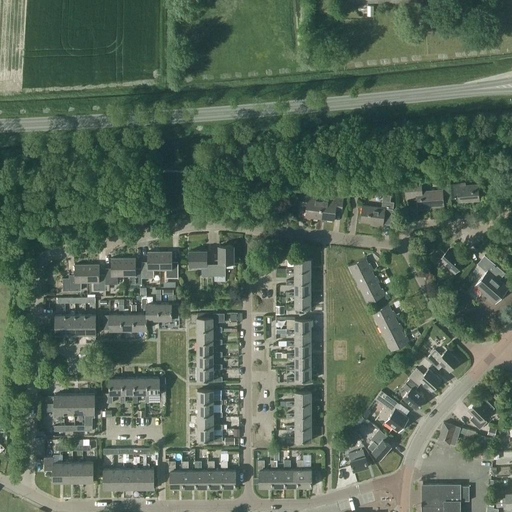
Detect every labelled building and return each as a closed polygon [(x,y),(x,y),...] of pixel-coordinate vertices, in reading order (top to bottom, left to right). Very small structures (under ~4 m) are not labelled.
[(363,0),(363,2),(417,1),(417,30),(435,30),(434,1),(421,1),(421,0),(363,0)] [(440,167),(440,172),(441,186),(448,185),(447,167),(440,167)] [(350,194),(359,195),(360,182),(351,180),(350,194)] [(430,205),(443,204),(442,190),(422,191),(421,181),(406,182),(407,198),(416,198),(417,209),(430,208),(430,205)] [(459,202),(479,200),(478,184),(458,186),(458,183),(451,184),(452,198),(459,197),(459,202)] [(306,216),(320,218),(323,198),(313,196),(313,192),(302,191),(301,204),(307,205),(306,216)] [(392,224),(395,202),(390,201),(391,195),(383,194),(383,200),(382,207),(364,204),(362,220),(377,223),(377,225),(383,226),(384,223),(392,224)] [(323,198),(320,218),(335,219),(336,209),(343,210),(345,196),(334,195),(333,199),(323,198)] [(502,206),(497,201),(490,209),(495,213),(502,206)] [(220,263),(215,263),(215,275),(215,281),(225,281),(225,262),(234,262),(234,244),(220,244),(220,263)] [(455,273),(465,261),(450,248),(445,253),(439,247),(431,257),(437,262),(440,259),(455,273)] [(215,275),(215,263),(208,264),(207,250),(190,250),(190,265),(202,264),(202,275),(215,275)] [(154,268),(160,268),(160,251),(148,251),(148,265),(142,265),(142,271),(142,278),(154,278),(154,268)] [(172,251),(160,251),(160,268),(166,268),(166,277),(179,277),(179,264),(173,264),(172,251)] [(495,301),(507,286),(500,279),(506,272),(485,254),(477,263),(486,271),(476,282),(483,288),(481,289),(495,301)] [(355,278),(372,270),(374,269),(370,262),(368,263),(366,257),(367,256),(367,255),(349,264),(355,278)] [(118,275),(124,275),(124,257),(112,257),(112,271),(106,271),(106,277),(106,284),(118,284),(118,275)] [(137,257),(124,257),(124,275),(130,275),(130,283),(142,283),(142,278),(142,271),(137,271),(137,257)] [(295,270),(312,270),(311,258),(296,258),(296,267),(287,267),(287,272),(295,272),(295,270)] [(81,281),(88,281),(88,263),(76,263),(76,277),(63,277),(63,290),(81,290),(81,281)] [(100,263),(88,263),(88,281),(94,281),(94,289),(106,289),(106,284),(106,277),(100,277),(100,263)] [(312,282),(312,270),(295,270),(295,272),(295,279),(287,279),(287,284),(295,284),(295,282),(312,282)] [(362,290),(378,282),(380,281),(377,275),(375,276),(372,270),(355,278),(362,290)] [(312,294),(312,282),(295,282),(295,284),(295,291),(287,291),(287,296),(295,296),(295,294),(312,294)] [(378,282),(362,290),(368,302),(386,293),(383,287),(381,288),(378,282)] [(147,319),(159,319),(159,303),(161,303),(161,294),(161,289),(157,289),(157,294),(157,303),(147,303),(147,319)] [(159,303),(159,319),(172,318),(172,317),(179,317),(179,302),(174,302),(174,294),(169,294),(169,302),(161,303),(159,303)] [(312,306),(312,294),(295,294),(295,296),(295,303),(287,303),(287,308),(295,308),(295,306),(312,306)] [(144,313),(137,313),(135,313),(135,329),(148,329),(147,319),(147,303),(147,299),(142,299),(142,307),(144,307),(144,313)] [(122,313),(125,313),(125,304),(120,304),(120,313),(110,313),(110,329),(122,329),(122,313)] [(132,313),(125,313),(122,313),(122,329),(135,329),(135,313),(137,313),(137,304),(132,304),(132,313)] [(379,324),(395,316),(397,315),(394,309),(392,310),(389,304),(373,312),(379,324)] [(56,334),(66,334),(66,314),(56,314),(56,334)] [(66,334),(76,333),(76,314),(66,314),(66,334)] [(86,314),(76,314),(76,333),(86,333),(86,314)] [(86,314),(86,333),(97,333),(96,314),(86,314)] [(222,325),(225,325),(225,316),(198,316),(198,329),(214,329),(214,331),(222,331),(222,328),(222,325)] [(385,337),(401,329),(403,328),(400,322),(398,323),(395,316),(379,324),(385,337)] [(295,331),(312,331),(312,318),(295,318),(295,328),(287,328),(287,333),(295,333),(295,331)] [(198,329),(198,341),(214,341),(214,343),(223,343),(223,338),(214,338),(214,331),(214,329),(198,329)] [(401,329),(385,337),(391,349),(409,340),(406,335),(405,335),(401,329)] [(287,340),(287,345),(295,345),(295,343),(312,343),(312,331),(295,331),(295,333),(295,340),(287,340)] [(214,341),(198,341),(198,354),(213,354),(213,356),(223,356),(223,351),(214,351),(214,343),(214,341)] [(295,352),(287,352),(287,357),(295,357),(295,355),(312,355),(312,343),(295,343),(295,345),(295,352)] [(450,370),(460,360),(447,348),(441,354),(435,348),(427,356),(435,364),(439,360),(450,370)] [(198,354),(197,366),(214,366),(214,368),(223,368),(223,363),(214,363),(213,356),(213,354),(198,354)] [(312,367),(312,355),(295,355),(295,357),(295,364),(287,364),(287,369),(295,369),(295,367),(312,367)] [(214,376),(214,368),(214,366),(197,366),(197,379),(213,378),(213,380),(223,380),(223,376),(214,376)] [(311,379),(312,367),(295,367),(295,369),(295,376),(287,376),(287,380),(296,380),(296,379),(311,379)] [(417,367),(410,375),(419,384),(422,381),(432,390),(441,379),(428,368),(424,373),(417,367)] [(415,389),(419,384),(410,375),(409,376),(410,377),(407,381),(406,382),(402,387),(407,392),(403,396),(417,408),(425,398),(415,389)] [(122,393),(122,377),(110,377),(110,393),(108,393),(108,402),(113,402),(113,393),(121,393),(122,393)] [(135,377),(122,377),(122,393),(121,393),(121,402),(125,402),(125,393),(133,393),(133,402),(133,393),(135,393),(135,377)] [(145,402),(145,393),(147,393),(147,377),(135,377),(135,393),(133,393),(133,402),(138,402),(137,393),(145,393),(145,402)] [(160,377),(147,377),(147,393),(145,393),(145,402),(150,402),(150,393),(160,393),(160,401),(166,401),(166,383),(160,383),(160,377)] [(197,389),(197,401),(213,401),(213,403),(222,403),(222,399),(213,399),(213,389),(197,389)] [(288,405),(295,405),(295,403),(311,403),(312,390),(295,390),(295,401),(288,400),(288,405)] [(400,431),(410,418),(397,408),(401,404),(382,390),(376,399),(384,404),(386,405),(379,414),(387,420),(386,421),(400,431)] [(54,413),(65,413),(65,393),(54,394),(54,413)] [(75,393),(65,393),(65,413),(75,413),(75,393)] [(75,413),(85,413),(85,393),(75,393),(75,413)] [(95,393),(85,393),(85,413),(95,413),(95,393)] [(484,418),(490,411),(494,407),(485,397),(480,402),(477,399),(468,409),(474,414),(470,419),(480,428),(487,421),(484,418)] [(213,401),(197,401),(197,414),(213,414),(213,416),(223,416),(223,411),(213,411),(213,403),(213,401)] [(311,415),(311,403),(295,403),(295,405),(295,413),(287,413),(287,417),(295,417),(295,415),(311,415)] [(366,408),(362,414),(367,418),(372,412),(366,408)] [(213,423),(213,416),(213,414),(197,414),(197,426),(214,426),(214,428),(222,428),(222,423),(213,423)] [(287,429),(295,429),(295,427),(311,427),(311,415),(295,415),(295,417),(295,425),(287,425),(287,429)] [(366,419),(361,416),(354,426),(359,430),(366,419)] [(455,444),(459,432),(461,427),(444,422),(437,440),(449,444),(449,442),(455,444)] [(65,435),(65,434),(65,425),(54,425),(54,431),(59,431),(59,435),(65,435)] [(73,431),(75,431),(75,425),(65,425),(65,434),(73,434),(73,431)] [(214,426),(197,426),(197,439),(213,438),(213,440),(223,440),(222,436),(214,436),(214,428),(214,426)] [(311,439),(311,427),(295,427),(295,429),(295,436),(287,436),(287,441),(295,441),(295,439),(311,439)] [(489,427),(487,434),(494,436),(496,429),(489,427)] [(381,457),(382,456),(391,445),(385,439),(384,439),(388,435),(379,428),(376,432),(371,438),(369,437),(364,443),(368,446),(372,450),(373,450),(380,456),(381,457)] [(350,433),(342,445),(349,449),(356,437),(350,433)] [(488,447),(491,438),(479,434),(476,444),(483,446),(483,445),(488,447)] [(74,444),(73,444),(73,450),(83,450),(83,443),(83,439),(74,439),(74,444)] [(368,466),(365,456),(365,455),(364,455),(363,450),(349,454),(353,470),(368,466)] [(297,459),(297,468),(298,468),(298,485),(311,485),(311,468),(301,468),(301,466),(303,466),(303,459),(305,459),(305,453),(301,453),(301,459),(297,459)] [(63,481),(63,462),(54,462),(53,456),(44,456),(44,470),(53,470),(53,481),(63,481)] [(272,468),(271,468),(262,469),(262,466),(264,466),(264,459),(257,459),(257,469),(259,469),(259,486),(272,486),(272,468)] [(271,459),(271,468),(272,468),(272,486),(285,485),(285,468),(284,468),(275,468),(275,466),(277,466),(277,459),(271,459)] [(285,485),(298,485),(298,468),(297,468),(288,468),(288,466),(290,466),(290,459),(283,459),(284,468),(285,468),(285,485)] [(183,469),(182,469),(174,469),(173,466),(176,466),(175,460),(169,460),(169,471),(170,471),(170,487),(183,487),(183,469)] [(182,460),(182,469),(183,469),(183,487),(197,487),(196,469),(195,469),(187,469),(187,466),(188,466),(188,460),(182,460)] [(195,460),(195,469),(196,469),(197,487),(210,486),(209,469),(208,469),(199,469),(199,466),(201,466),(201,460),(195,460)] [(210,486),(222,486),(222,469),(221,469),(212,469),(212,466),(214,466),(214,460),(208,460),(208,469),(209,469),(210,486)] [(222,469),(222,486),(236,486),(236,469),(226,469),(226,466),(227,466),(227,460),(221,460),(221,469),(222,469)] [(73,462),(73,481),(83,481),(83,461),(73,462)] [(93,461),(83,461),(83,481),(93,481),(93,461)] [(73,462),(63,462),(63,481),(73,481),(73,462)] [(114,487),(113,468),(103,468),(104,487),(114,487)] [(114,487),(124,487),(124,468),(113,468),(114,487)] [(134,468),(124,468),(124,487),(134,487),(134,468)] [(144,468),(134,468),(134,487),(144,487),(144,468)] [(144,468),(144,487),(154,487),(154,468),(144,468)] [(459,511),(460,500),(469,500),(469,486),(460,486),(460,484),(452,484),(423,484),(423,511),(459,511)] [(511,509),(511,492),(505,493),(505,497),(496,497),(489,496),(486,511),(498,511),(499,508),(498,508),(498,506),(506,506),(506,510),(511,509)]
